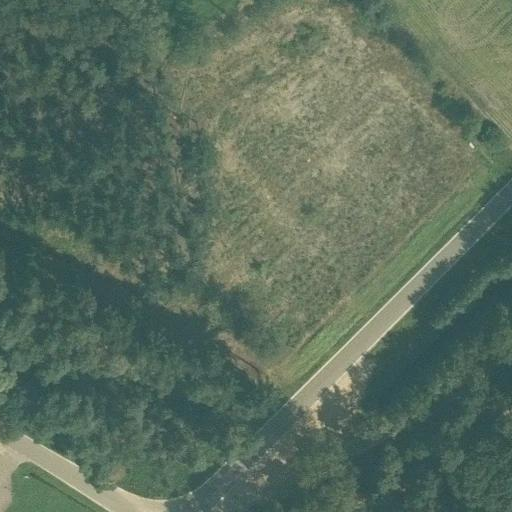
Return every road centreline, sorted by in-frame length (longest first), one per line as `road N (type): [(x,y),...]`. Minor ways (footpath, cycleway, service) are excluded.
road 1 (unclassified): [(190,511),(511,200)]
road 2 (track): [(511,358),(221,511)]
road 3 (unclassified): [(139,511),(0,430)]
